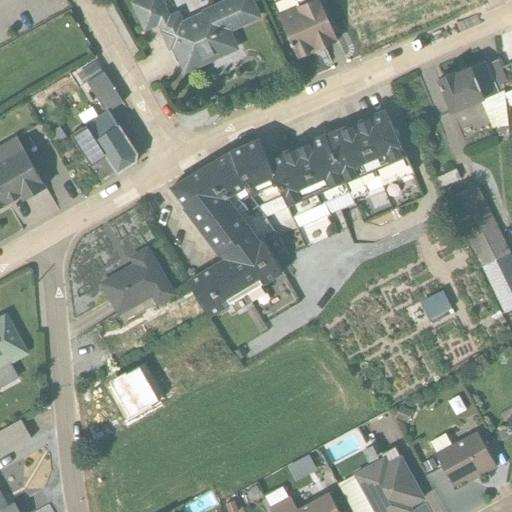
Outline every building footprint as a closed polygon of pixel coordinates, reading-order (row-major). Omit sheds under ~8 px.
[(230,30),(258,18),(250,0),(225,0),(182,20),(178,12),(169,16),(162,0),(143,0),(134,4),(145,29),(159,22),(178,64),(182,62),(186,70),(185,71),(185,72),(238,48),(230,30)] [(337,41),(317,0),(282,0),(275,3),(297,55),(298,58),(337,41)] [(455,72),(436,80),(451,115),(480,102),(492,129),(497,127),(498,137),(509,136),(503,83),(507,82),(498,61),(487,66),(485,62),(472,68),(471,67),(456,74),(455,72)] [(110,112),(123,103),(103,73),(86,84),(105,113),(71,136),(100,180),(114,171),(118,175),(136,163),(138,155),(110,112)] [(377,177),(382,187),(413,174),(386,110),(383,110),(325,135),(352,200),(368,193),(364,182),(377,177)] [(354,204),(325,135),(268,159),(288,208),(297,229),(298,229),(354,204)] [(0,210),(20,199),(22,203),(46,188),(16,137),(0,146),(0,210)] [(258,239),(256,236),(241,215),(248,210),(242,202),(249,196),(251,199),(265,218),(288,208),(268,159),(260,140),(230,154),(171,188),(205,236),(216,251),(215,252),(219,258),(221,257),(223,260),(187,282),(209,319),(231,306),(235,312),(267,294),(262,286),(283,274),(261,237),(258,239)] [(461,179),(456,169),(437,179),(442,188),(461,179)] [(478,185),(448,200),(504,314),(509,311),(511,316),(511,255),(510,251),(478,185)] [(153,201),(144,206),(149,214),(157,210),(153,201)] [(102,284),(124,323),(155,305),(157,307),(174,296),(147,249),(132,258),(135,265),(102,284)] [(426,297),(435,314),(451,306),(443,289),(426,297)] [(6,317),(0,319),(0,396),(11,390),(7,384),(17,379),(9,364),(26,354),(6,317)] [(0,432),(0,455),(0,456),(31,440),(20,421),(0,432)] [(468,484),(497,468),(477,431),(451,445),(445,434),(430,443),(436,454),(435,455),(452,486),(465,479),(468,484)] [(394,449),(381,456),(383,459),(353,475),(353,477),(338,485),(353,511),(413,511),(411,506),(424,498),(401,456),(399,457),(394,449)] [(290,497),(269,509),(270,511),(338,511),(328,493),(297,510),(290,497)] [(0,511),(17,511),(14,505),(7,509),(0,495),(0,511)] [(224,505),(226,511),(239,511),(234,500),(224,505)]
